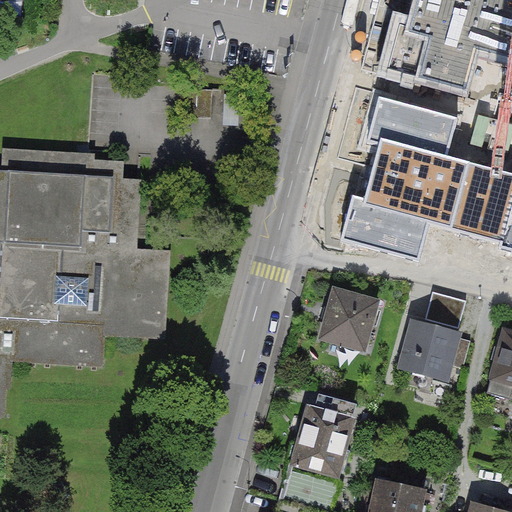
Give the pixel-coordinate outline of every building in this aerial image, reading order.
[(182,118),(212,120),(214,91),(183,89),(182,118)] [(3,171),(0,170),(0,416),(6,417),(8,388),(13,388),(14,363),(104,369),(106,337),(163,340),(168,253),(126,250),(127,234),(137,235),(141,182),(124,181),(125,164),(4,157),(3,171)] [(381,293),(333,280),(319,335),(367,347),(381,293)] [(468,302),(435,293),(428,319),(461,329),(468,302)] [(464,368),(472,340),(415,325),(404,367),(448,378),(452,365),(464,368)] [(511,334),(506,333),(491,390),(511,395),(511,334)] [(360,410),(307,395),(290,458),(342,473),(360,410)] [(418,511),(426,481),(379,470),(369,511),(418,511)]
